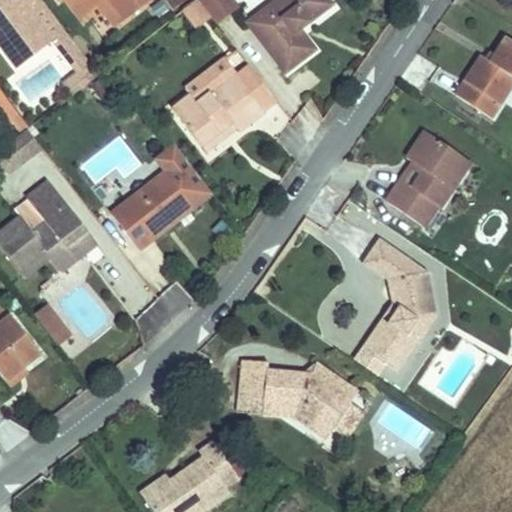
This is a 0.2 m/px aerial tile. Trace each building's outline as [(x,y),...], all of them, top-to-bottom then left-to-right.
[(18,47),(27,59),(52,41),(64,31),(40,0),(23,0),(11,9),(7,3),(4,0),(0,0),(0,44),(1,46),(16,34),(24,43),(18,47)] [(11,0),(7,3),(11,9),(23,0),(11,0)] [(59,0),(60,1),(60,0),(64,0),(80,21),(100,5),(106,1),(113,11),(107,15),(117,27),(152,0),(59,0)] [(165,0),(172,10),(187,0),(165,0)] [(196,28),(211,16),(197,0),(195,0),(182,11),(196,28)] [(229,0),(202,0),(217,19),(234,6),(229,0)] [(327,0),(277,0),(247,23),(285,72),(314,50),(299,30),(331,4),(327,0)] [(100,5),(107,15),(113,11),(106,1),(100,5)] [(64,31),(52,41),(76,72),(63,82),(73,96),(98,77),(64,31)] [(16,34),(1,46),(17,67),(27,59),(18,47),(24,43),(16,34)] [(489,62),(481,57),(455,95),(491,119),(511,86),(511,41),(506,37),(489,62)] [(265,112),(236,74),(225,59),(186,89),(191,96),(172,109),(200,146),(231,122),(236,129),(238,132),(265,112)] [(236,74),(265,112),(276,103),(248,65),(236,74)] [(0,87),(0,104),(22,134),(27,130),(30,128),(0,87)] [(231,122),(200,146),(205,152),(236,129),(231,122)] [(22,134),(7,145),(20,162),(40,148),(27,130),(22,134)] [(406,158),(412,162),(423,170),(411,187),(401,180),(386,202),(421,226),(436,205),(440,208),(471,163),(424,131),(406,158)] [(7,145),(0,150),(0,163),(6,173),(20,162),(7,145)] [(139,250),(151,241),(145,232),(168,214),(174,223),(212,194),(175,146),(157,159),(166,172),(111,214),(139,250)] [(423,170),(412,162),(401,180),(411,187),(423,170)] [(60,271),(84,253),(72,239),(84,229),(71,212),(64,218),(60,213),(67,207),(49,184),(15,211),(20,218),(0,234),(0,246),(24,277),(49,257),(60,271)] [(436,205),(421,226),(426,229),(440,208),(436,205)] [(71,212),(67,207),(60,213),(64,218),(71,212)] [(145,232),(151,241),(174,223),(168,214),(145,232)] [(96,244),(84,229),(72,239),(84,253),(96,244)] [(387,280),(392,303),(398,307),(387,323),(381,319),(362,347),(387,365),(398,372),(420,339),(408,331),(416,320),(435,316),(427,273),(413,275),(410,260),(378,239),(362,263),(387,280)] [(113,288),(127,279),(145,305),(154,299),(117,245),(94,261),(113,288)] [(413,275),(427,273),(410,260),(413,275)] [(398,307),(392,303),(381,319),(387,323),(398,307)] [(46,305),(34,315),(58,346),(71,336),(46,305)] [(0,324),(10,316),(2,306),(0,307),(0,324)] [(40,355),(10,316),(0,324),(0,374),(5,382),(23,368),(40,355)] [(408,331),(420,339),(435,316),(416,320),(408,331)] [(387,365),(362,347),(353,360),(379,377),(387,365)] [(315,364),(308,374),(267,371),(268,363),(243,360),(240,396),(263,398),(262,415),(295,418),(325,440),(332,430),(350,403),(330,389),(337,379),(315,364)] [(23,368),(5,382),(9,387),(27,373),(23,368)] [(330,389),(350,403),(357,393),(337,379),(330,389)] [(263,398),(240,396),(238,413),(262,415),(263,398)] [(350,403),(332,430),(346,440),(365,413),(350,403)] [(203,459),(169,482),(144,499),(152,511),(200,511),(228,494),(224,488),(237,479),(213,443),(199,452),(203,459)] [(144,499),(169,482),(165,476),(140,493),(144,499)]
